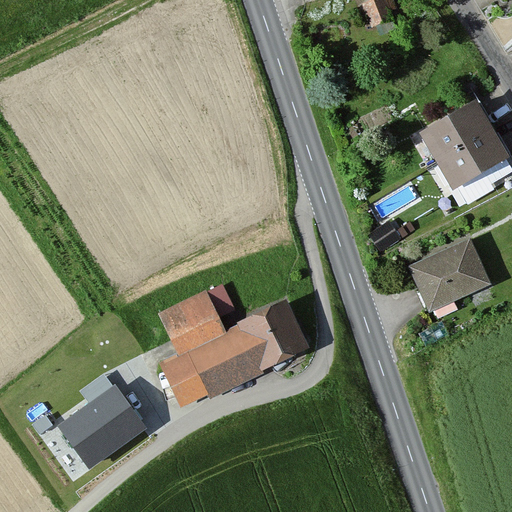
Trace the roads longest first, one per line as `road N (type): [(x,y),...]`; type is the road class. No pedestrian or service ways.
road 1 (residential): [(317,164),(302,216),(323,339),(308,380),(163,433),(81,511)]
road 2 (secondary): [(429,511),(317,164)]
road 3 (secondary): [(317,164),(258,0)]
